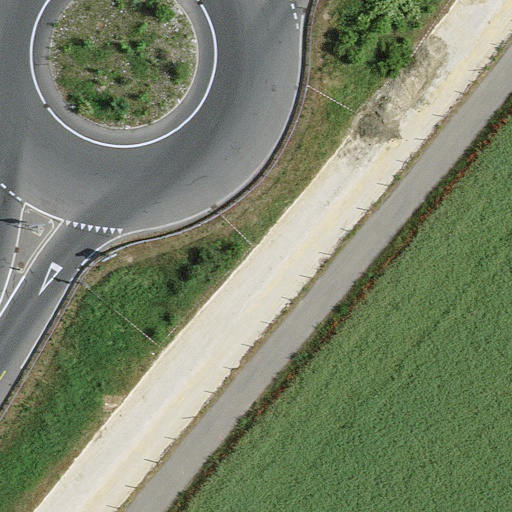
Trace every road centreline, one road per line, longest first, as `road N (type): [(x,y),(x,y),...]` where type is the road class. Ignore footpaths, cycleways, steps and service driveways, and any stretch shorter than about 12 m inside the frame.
road 1 (primary): [(67,177),(145,186),(215,150),(253,81),(255,42),(243,0)]
road 2 (primary): [(0,326),(67,177)]
